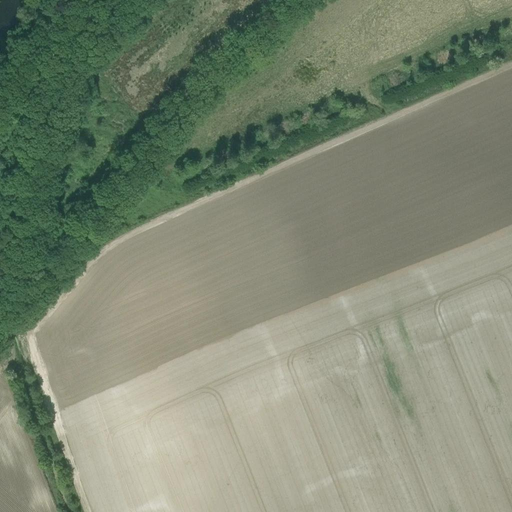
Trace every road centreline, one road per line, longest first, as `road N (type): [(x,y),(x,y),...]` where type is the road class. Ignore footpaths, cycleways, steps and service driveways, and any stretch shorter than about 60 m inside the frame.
road 1 (track): [(0,319),(31,328),(109,245),(511,64)]
road 2 (track): [(66,511),(1,320)]
